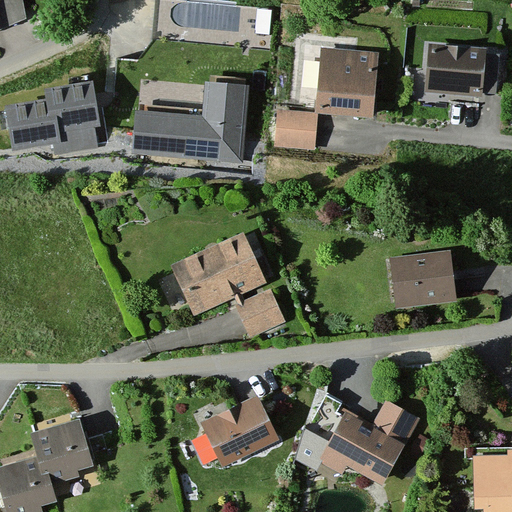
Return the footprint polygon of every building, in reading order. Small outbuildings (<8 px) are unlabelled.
[(277,9),(184,0),(156,0),(153,42),(272,54),(277,9)] [(484,53),(430,48),(426,94),(480,98),(484,53)] [(377,57),(322,52),(316,115),(371,120),(377,57)] [(202,120),(134,114),(131,156),(243,166),(249,90),(205,86),(202,120)] [(45,108),(4,116),(12,155),(53,147),(55,155),(103,146),(93,90),(43,99),(45,108)] [(316,115),(278,112),(275,144),(313,147),(316,115)] [(242,239),(173,269),(193,313),(261,283),(242,239)] [(448,255),(392,262),(398,309),(454,303),(448,255)] [(268,294),(237,309),(251,337),(282,322),(268,294)] [(251,395),(194,420),(214,464),(271,439),(251,395)] [(374,431),(348,417),(325,461),(382,490),(418,421),(387,405),(374,431)] [(76,424),(31,440),(37,460),(0,472),(0,492),(6,511),(37,511),(57,505),(50,484),(92,470),(76,424)] [(102,435),(89,439),(93,454),(107,450),(102,435)] [(507,458),(473,458),(474,511),(511,511),(511,454),(507,454),(507,458)]
